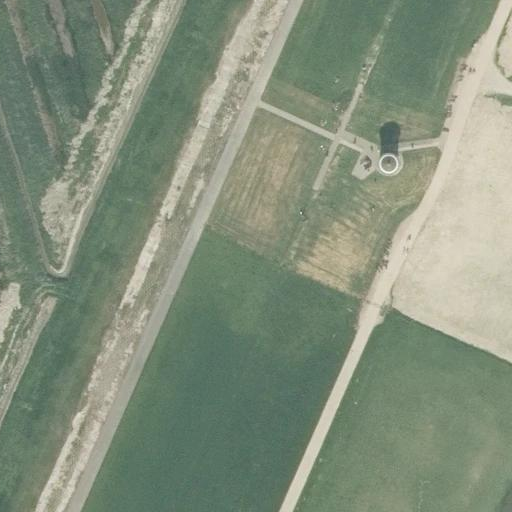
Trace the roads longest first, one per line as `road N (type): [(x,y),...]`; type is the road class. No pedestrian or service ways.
road 1 (track): [(251,73),(61,511)]
road 2 (track): [(498,0),(375,286)]
road 3 (track): [(275,511),(375,286)]
